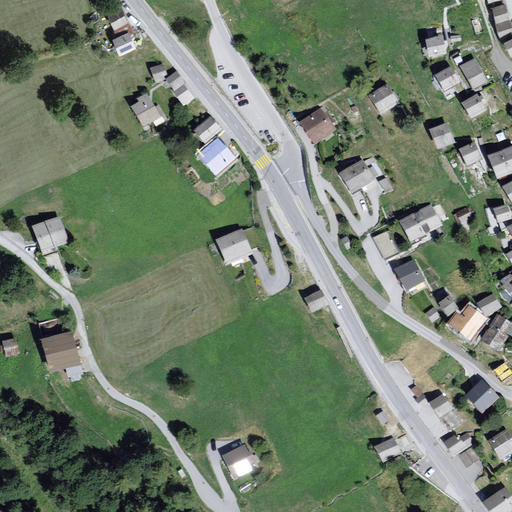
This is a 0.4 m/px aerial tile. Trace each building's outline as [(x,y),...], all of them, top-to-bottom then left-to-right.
[(505,5),(490,8),(492,21),(507,18),(505,5)] [(121,10),(105,16),(110,30),(126,24),(121,10)] [(504,22),(494,25),(497,36),(507,33),(504,22)] [(126,34),(112,39),(117,54),(131,49),(126,34)] [(511,37),(500,43),(507,58),(511,56),(511,37)] [(442,38),(420,42),(425,62),(446,58),(442,38)] [(456,70),(468,93),(483,85),(471,62),(456,70)] [(150,82),(165,78),(162,67),(147,71),(150,82)] [(448,70),(431,79),(439,93),(456,83),(448,70)] [(161,84),(169,94),(182,85),(174,75),(161,84)] [(385,87),(366,99),(376,116),(396,104),(385,87)] [(126,109),(138,129),(159,117),(147,97),(126,109)] [(472,99),(457,109),(466,123),(482,113),(472,99)] [(320,109),(295,125),(309,147),(334,131),(320,109)] [(190,135),(201,146),(217,130),(206,119),(190,135)] [(444,125),(424,133),(433,154),(452,146),(444,125)] [(210,178),(232,158),(215,140),(193,159),(210,178)] [(472,145),(454,153),(462,171),(479,164),(472,145)] [(511,148),(482,160),(491,182),(511,174),(511,148)] [(361,162),(335,176),(346,196),(372,181),(361,162)] [(511,208),(511,181),(498,188),(509,210),(511,208)] [(406,243),(442,225),(432,205),(396,223),(406,243)] [(493,225),(509,220),(505,207),(489,212),(493,225)] [(459,225),(472,219),(468,209),(454,215),(459,225)] [(58,219),(27,230),(36,255),(67,245),(58,219)] [(252,228),(213,244),(221,265),(260,250),(252,228)] [(383,261),(398,254),(387,232),(372,239),(383,261)] [(414,261),(390,272),(400,293),(423,283),(414,261)] [(498,291),(511,305),(511,277),(498,291)] [(318,292),(300,300),(307,315),(325,307),(318,292)] [(491,295),(474,306),(483,319),(499,308),(491,295)] [(447,299),(434,307),(442,319),(455,311),(447,299)] [(452,316),(443,329),(466,345),(483,321),(465,309),(457,320),(452,316)] [(439,319),(432,310),(424,316),(431,325),(439,319)] [(511,329),(497,318),(478,344),(493,355),(511,329)] [(69,337),(35,346),(43,377),(77,368),(69,337)] [(12,341),(0,343),(0,352),(1,359),(15,356),(12,341)] [(511,374),(499,362),(489,374),(502,385),(511,374)] [(476,383),(459,399),(477,417),(494,401),(476,383)] [(427,399),(415,385),(408,392),(420,405),(427,399)] [(440,396),(426,406),(437,422),(451,411),(440,396)] [(511,441),(506,431),(485,443),(496,462),(511,452),(511,441)] [(462,432),(443,445),(451,458),(471,445),(462,432)] [(398,455),(391,440),(369,451),(377,466),(398,455)] [(217,459),(229,483),(258,469),(247,445),(217,459)] [(471,449),(459,458),(466,468),(478,460),(471,449)] [(511,503),(503,490),(479,505),(483,511),(509,511),(511,510),(511,503)]
